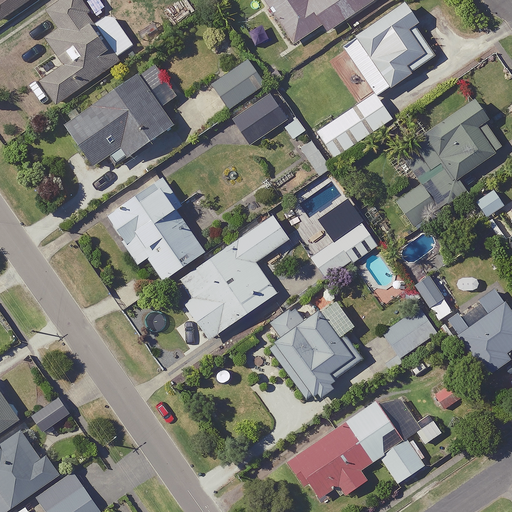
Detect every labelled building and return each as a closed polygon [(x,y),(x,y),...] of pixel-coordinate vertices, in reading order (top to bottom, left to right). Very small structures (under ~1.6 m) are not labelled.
[(0,0),(0,21),(0,22),(31,0),(0,0)] [(115,18),(98,30),(77,0),(62,0),(48,11),(61,29),(47,38),(66,66),(42,83),(58,105),(120,61),(118,58),(135,46),(115,18)] [(376,0),(311,0),(310,1),(308,0),(265,0),(295,45),(324,25),(329,32),(376,0)] [(344,47),(355,62),(344,69),(353,82),(364,75),(378,97),(437,57),(416,27),(420,25),(406,5),(344,47)] [(263,88),(247,64),(215,86),(231,110),(263,88)] [(175,98),(153,67),(67,127),(96,168),(112,157),(119,167),(176,127),(162,107),(175,98)] [(306,94),(291,75),(277,86),(292,105),(306,94)] [(392,121),(375,95),(319,133),(336,158),(392,121)] [(287,121),(271,97),(235,122),(252,146),(287,121)] [(406,178),(412,187),(394,199),(414,228),(440,210),(466,192),(458,181),(505,149),(484,119),(489,116),(478,101),(431,133),(440,146),(419,160),(412,149),(391,164),(402,180),(406,178)] [(407,137),(426,124),(430,130),(445,119),(433,103),(415,116),(411,110),(396,121),(407,137)] [(330,166),(319,151),(308,159),(319,174),(330,166)] [(126,241),(124,243),(139,266),(149,259),(165,282),(206,254),(178,211),(182,208),(164,180),(110,217),(126,241)] [(290,240),(274,217),(182,281),(194,299),(186,304),(211,341),(277,295),(256,264),(290,240)] [(378,244),(363,223),(313,258),(328,279),(378,244)] [(453,313),(433,281),(420,289),(440,321),(453,313)] [(511,311),(511,312),(494,287),(477,299),(481,306),(452,327),(487,377),(511,360),(511,356),(509,352),(511,350),(511,311)] [(270,324),(281,339),(275,344),(286,359),(282,362),(311,402),(318,396),(323,402),(335,393),(331,387),(365,362),(346,335),(356,327),(336,301),(305,323),(294,307),(270,324)] [(439,335),(423,309),(384,332),(400,358),(439,335)] [(252,387),(235,361),(210,378),(228,404),(252,387)] [(465,397),(457,383),(437,394),(445,408),(465,397)] [(0,434),(20,421),(0,391),(0,434)] [(396,429),(404,441),(421,429),(398,398),(382,410),(377,403),(290,465),(307,488),(310,486),(320,500),(338,487),(345,497),(368,480),(362,472),(382,457),(399,484),(428,464),(410,438),(389,452),(380,440),(396,429)] [(71,416),(60,400),(35,417),(46,433),(71,416)] [(443,433),(434,421),(418,431),(427,444),(443,433)] [(43,460),(22,432),(0,447),(0,511),(7,511),(60,475),(47,457),(43,460)] [(102,511),(76,473),(39,498),(48,511),(102,511)] [(43,511),(37,503),(23,511),(43,511)]
